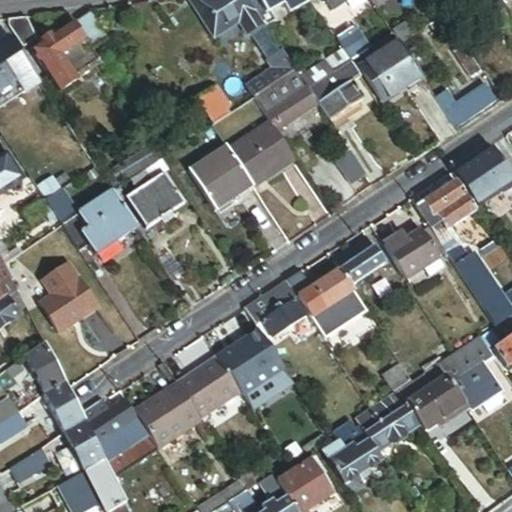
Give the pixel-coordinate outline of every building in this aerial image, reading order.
[(204,9),(197,0),(188,0),(209,32),(214,29),(202,10),(204,9)] [(251,5),(247,0),(197,0),(204,9),(202,10),(214,29),(233,17),(237,23),(245,35),(246,35),(261,25),(249,7),(251,5)] [(291,0),(247,0),(251,5),(258,16),(264,13),(266,17),(291,0)] [(324,0),(332,10),(346,0),(324,0)] [(88,14),(72,24),(90,51),(105,41),(88,14)] [(237,23),(233,17),(214,29),(209,32),(213,38),(237,23)] [(446,24),(441,17),(426,27),(431,34),(446,24)] [(36,40),(26,19),(7,21),(8,27),(23,49),(36,40)] [(270,71),(287,60),(263,23),(261,25),(246,35),(270,71)] [(90,51),(72,24),(30,52),(57,93),(99,65),(90,51)] [(350,62),(365,51),(350,28),(334,39),(350,62)] [(470,81),(479,75),(455,38),(450,42),(456,50),(452,53),(470,81)] [(40,86),(9,39),(0,44),(0,94),(15,84),(24,97),(40,86)] [(419,77),(396,43),(358,68),(380,103),(419,77)] [(335,73),(349,63),(340,51),(323,63),(331,75),(335,73)] [(295,72),(287,60),(270,71),(245,88),(253,100),(295,72)] [(331,75),(323,63),(299,78),(303,84),(308,91),(331,75)] [(303,84),(299,78),(295,72),(253,100),(261,112),(266,109),(285,96),(295,90),(303,84)] [(342,83),(335,73),(331,75),(308,91),(319,107),(334,131),(352,119),(347,111),(363,101),(351,84),(341,90),(338,86),(342,83)] [(15,84),(0,94),(0,102),(13,94),(18,101),(24,97),(15,84)] [(299,96),(308,91),(303,84),(295,90),(299,96)] [(434,100),(454,130),(495,103),(483,85),(453,105),(445,93),(434,100)] [(228,116),(233,113),(215,86),(210,89),(228,116)] [(211,128),(228,116),(210,89),(193,101),(211,128)] [(319,107),(308,91),(299,96),(289,103),(270,115),(265,119),(269,125),(276,135),(319,107)] [(270,115),(289,103),(285,96),(266,109),(270,115)] [(201,130),(196,121),(182,130),(188,139),(201,130)] [(293,161),(276,135),(269,125),(228,153),(251,189),(293,161)] [(115,192),(124,186),(122,183),(155,161),(142,142),(133,148),(138,156),(105,177),(115,192)] [(228,153),(225,149),(187,174),(214,214),(251,189),(228,153)] [(0,195),(24,181),(7,154),(0,158),(0,195)] [(366,180),(349,154),(333,165),(350,191),(366,180)] [(511,180),(495,155),(458,180),(477,209),(511,185),(511,180)] [(167,172),(160,161),(142,173),(149,184),(162,176),(167,172)] [(149,184),(142,173),(129,182),(136,193),(123,202),(144,232),(182,206),(162,176),(149,184)] [(136,193),(129,182),(124,186),(115,192),(111,195),(118,206),(123,202),(136,193)] [(456,182),(417,208),(429,227),(432,232),(442,225),(447,232),(476,213),(456,182)] [(62,228),(80,216),(63,191),(45,203),(52,213),(62,228)] [(93,258),(134,230),(118,206),(111,195),(80,216),(62,228),(61,228),(77,254),(86,249),(93,258)] [(31,227),(52,213),(45,203),(44,200),(24,213),(25,218),(31,227)] [(144,232),(123,202),(118,206),(134,230),(138,236),(144,232)] [(442,247),(452,240),(447,232),(442,225),(432,232),(442,247)] [(403,234),(383,248),(405,281),(439,258),(447,253),(442,247),(432,232),(429,227),(407,241),(403,234)] [(366,239),(332,262),(339,272),(350,289),(384,267),(366,239)] [(511,294),(503,300),(473,255),(467,259),(460,249),(459,250),(452,240),(442,247),(447,253),(497,328),(511,318),(511,294)] [(0,257),(4,266),(11,262),(0,245),(0,257)] [(47,259),(40,249),(27,257),(34,268),(47,259)] [(0,257),(0,303),(7,299),(17,292),(4,266),(0,257)] [(439,258),(405,281),(408,286),(442,263),(439,258)] [(170,259),(158,267),(169,282),(180,274),(170,259)] [(95,311),(67,268),(43,284),(52,298),(40,307),(59,335),(95,311)] [(287,283),(297,300),(325,341),(366,314),(350,289),(339,272),(312,290),(301,274),(287,283)] [(297,300),(287,283),(245,310),(259,332),(267,344),(306,319),(295,302),(297,300)] [(25,309),(17,292),(7,299),(18,314),(21,312),(25,309)] [(18,314),(7,299),(0,303),(0,331),(20,318),(18,314)] [(511,318),(497,328),(493,330),(502,344),(494,349),(506,368),(511,364),(511,318)] [(259,332),(217,360),(239,393),(242,398),(284,370),(267,344),(259,332)] [(439,366),(466,407),(469,413),(470,414),(480,408),(486,417),(502,407),(503,401),(502,394),(484,366),(495,360),(481,338),(439,366)] [(44,346),(25,359),(45,399),(64,387),(44,346)] [(2,349),(0,349),(0,360),(4,367),(11,362),(2,349)] [(198,420),(239,393),(217,360),(176,386),(198,420)] [(23,371),(18,364),(5,373),(10,380),(23,371)] [(410,383),(399,366),(383,377),(393,394),(410,383)] [(466,407),(439,366),(397,393),(420,428),(424,434),(438,426),(466,407)] [(198,420),(176,386),(133,414),(148,437),(158,451),(201,424),(198,420)] [(81,420),(64,387),(45,399),(65,437),(84,426),(81,420)] [(420,428),(397,393),(353,421),(376,456),(420,428)] [(347,411),(352,419),(366,410),(359,398),(345,408),(347,411)] [(103,405),(81,420),(84,426),(105,466),(106,468),(148,437),(133,414),(126,403),(109,414),(103,405)] [(469,413),(466,407),(438,426),(441,431),(469,413)] [(0,427),(14,419),(7,408),(0,412),(0,427)] [(339,430),(353,421),(352,419),(347,411),(333,420),(339,430)] [(0,443),(21,430),(14,419),(0,427),(0,443)] [(105,466),(84,426),(65,437),(72,452),(82,471),(85,477),(105,466)] [(358,476),(363,472),(378,462),(366,443),(363,445),(360,441),(352,446),(346,437),(321,453),(343,485),(358,476)] [(52,469),(43,451),(10,472),(17,486),(52,469)] [(68,478),(82,471),(72,452),(62,457),(61,464),(68,478)] [(308,460),(273,482),(292,511),(302,511),(330,494),(319,477),(313,468),(308,460)] [(258,482),(268,474),(261,464),(237,481),(244,492),(258,482)] [(318,465),(313,468),(319,477),(324,474),(318,465)] [(106,468),(105,466),(85,477),(101,508),(103,511),(121,511),(127,509),(106,468)] [(368,480),(363,472),(358,476),(363,483),(368,480)] [(251,511),(241,495),(226,505),(230,511),(292,511),(273,482),(268,474),(258,482),(270,501),(256,509),(257,511),(251,511)] [(94,511),(101,508),(85,477),(59,490),(70,511),(94,511)] [(244,492),(237,481),(196,508),(198,511),(217,511),(226,505),(241,495),(244,492)]
